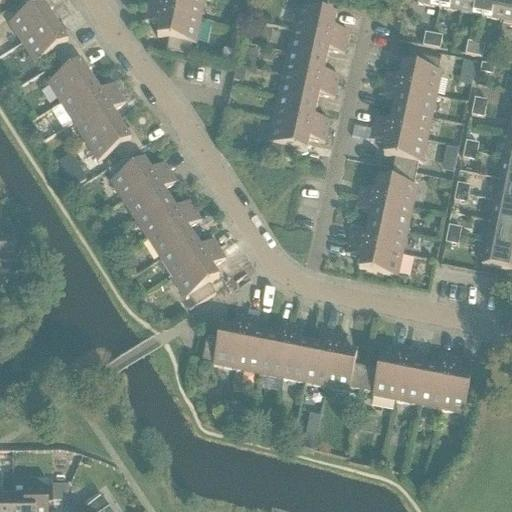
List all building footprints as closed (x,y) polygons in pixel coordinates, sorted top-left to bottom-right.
[(9,26),(22,46),(55,24),(48,13),(52,11),(47,3),(48,2),(47,0),(26,0),(20,4),(26,15),(9,26)] [(200,23),(205,0),(203,0),(164,0),(164,4),(148,1),(146,12),(200,23)] [(310,0),(303,0),(301,10),(297,10),(292,33),(346,44),(349,33),(333,30),(336,18),(324,15),(327,4),(310,0)] [(441,0),(418,0),(417,5),(439,10),(441,0)] [(441,0),(439,10),(460,14),(463,0),(441,0)] [(485,0),(463,0),(460,14),(482,18),(485,0)] [(507,0),(485,0),(482,18),(503,22),(507,0)] [(511,0),(507,0),(503,22),(511,24),(511,0)] [(196,46),(200,23),(146,12),(144,23),(160,26),(157,38),(168,40),(166,52),(190,57),(192,45),(196,46)] [(22,46),(35,65),(52,54),(59,64),(80,51),(72,40),(71,41),(66,32),(62,35),(55,24),(22,46)] [(292,33),(287,55),(326,63),(328,52),(344,55),(346,44),(292,33)] [(431,49),(434,36),(425,35),(423,47),(431,49)] [(434,36),(431,49),(440,51),(442,38),(434,36)] [(474,58),(476,45),(468,43),(465,56),(474,58)] [(476,45),(474,58),(482,59),(485,47),(476,45)] [(47,86),(60,106),(94,84),(87,73),(91,71),(86,63),(87,62),(80,51),(59,64),(65,75),(47,86)] [(323,74),(326,63),(287,55),(282,77),(337,89),(339,78),(323,74)] [(403,66),(400,78),(385,75),(382,86),(436,98),(441,75),(446,76),(448,64),(417,57),(414,69),(403,66)] [(464,62),(461,74),(473,76),(475,64),(464,62)] [(480,74),(492,77),(494,68),(482,66),(480,74)] [(282,77),(278,99),(316,108),(319,97),(334,100),(337,89),(282,77)] [(60,106),(71,123),(73,125),(119,95),(113,85),(100,94),(94,84),(60,106)] [(432,120),(436,98),(382,86),(380,97),(395,101),(393,112),(432,120)] [(73,125),(85,144),(118,123),(112,113),(126,105),(119,95),(73,125)] [(314,119),(316,108),(278,99),(273,122),(327,134),(329,122),(314,119)] [(473,109),(485,111),(487,103),(475,100),(473,109)] [(485,111),(473,109),(471,117),(484,120),(485,111)] [(427,142),(432,120),(393,112),(391,123),(375,120),(373,131),(427,142)] [(273,122),(268,145),(272,146),(269,157),(293,163),(295,151),(306,153),(309,141),(325,145),(327,134),(273,122)] [(85,144),(98,164),(115,153),(121,162),(127,158),(128,159),(143,150),(136,138),(134,139),(129,131),(125,134),(118,123),(85,144)] [(355,127),(352,138),(370,142),(373,131),(355,127)] [(422,165),(427,142),(373,131),(370,142),(386,145),(383,157),(395,160),(392,171),(415,176),(418,165),(422,165)] [(511,161),(511,138),(508,138),(503,159),(511,161)] [(478,146),(466,143),(464,151),(477,154),(478,146)] [(447,149),(444,161),(455,163),(458,151),(447,149)] [(477,154),(464,151),(462,160),(475,163),(477,154)] [(111,184),(123,204),(170,174),(164,164),(151,173),(144,163),(134,169),(128,159),(127,158),(121,162),(107,171),(114,182),(111,184)] [(511,183),(511,161),(503,159),(499,181),(511,183)] [(413,188),(415,176),(392,171),(389,183),(378,181),(376,193),(360,189),(358,200),(412,212),(417,189),(413,188)] [(170,174),(123,204),(136,223),(169,202),(163,192),(176,184),(170,174)] [(511,205),(511,183),(499,181),(495,202),(511,205)] [(456,194),(468,196),(470,188),(457,186),(456,194)] [(468,196),(456,194),(454,203),(466,205),(468,196)] [(407,234),(412,212),(358,200),(355,212),(371,215),(368,226),(407,234)] [(136,223),(148,242),(195,212),(189,203),(175,212),(169,202),(136,223)] [(511,227),(511,205),(495,202),(490,223),(511,227)] [(194,240),(191,237),(187,231),(201,222),(195,212),(148,242),(160,262),(194,240)] [(511,249),(511,227),(490,223),(486,244),(511,249)] [(402,257),(407,234),(368,226),(366,237),(350,234),(348,245),(402,257)] [(447,236),(460,239),(461,230),(449,228),(447,236)] [(460,239),(447,236),(445,245),(458,247),(460,239)] [(0,238),(0,262),(16,262),(16,238),(0,238)] [(219,251),(213,241),(200,250),(194,240),(160,262),(173,281),(219,251)] [(511,272),(511,249),(486,244),(482,266),(511,272)] [(397,280),(402,257),(348,245),(346,256),(361,260),(358,272),(397,280)] [(189,299),(195,309),(215,296),(209,286),(219,279),(212,269),(225,260),(219,251),(173,281),(185,301),(189,299)] [(202,362),(214,364),(213,368),(236,372),(247,318),(236,315),(232,331),(220,329),(218,340),(206,338),(202,362)] [(236,372),(258,377),(266,338),(255,335),(258,320),(247,318),(236,372)] [(291,326),(280,324),(277,340),(266,338),(258,377),(281,381),(291,326)] [(281,381),(303,385),(311,346),(300,344),(303,329),(291,326),(281,381)] [(336,335),(325,333),(322,349),(311,346),(303,385),(326,390),(336,335)] [(350,390),(361,393),(366,369),(354,367),(356,355),(344,353),(347,337),(336,335),(326,390),(349,394),(350,390)] [(392,362),(380,360),(378,371),(366,369),(361,393),(373,395),(372,399),(395,403),(406,349),(395,347),(392,362)] [(395,403),(418,408),(425,369),(414,367),(417,351),(406,349),(395,403)] [(451,358),(440,355),(437,371),(425,369),(418,408),(440,412),(451,358)] [(463,417),(471,378),(459,375),(462,360),(451,358),(440,412),(463,417)] [(306,435),(303,452),(313,454),(316,437),(306,435)] [(47,511),(48,482),(12,483),(12,497),(12,511),(47,511)] [(62,486),(52,487),(53,504),(62,503),(68,487),(62,486)] [(111,511),(100,495),(79,509),(80,511),(111,511)] [(0,511),(12,511),(12,497),(0,496),(0,511)]
